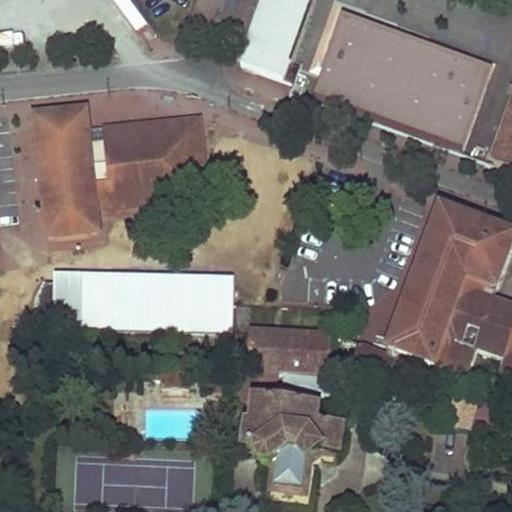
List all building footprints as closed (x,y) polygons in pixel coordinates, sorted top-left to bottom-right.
[(265,0),(241,70),(283,86),(313,0),(265,0)] [(322,109),(481,165),(486,153),(327,94),(322,109)] [(45,117),(36,117),(49,240),(58,239),(58,242),(90,239),(90,236),(99,235),(96,212),(113,210),(113,208),(167,202),(167,205),(207,200),(202,146),(169,149),(167,128),(140,131),(139,128),(88,134),(86,112),(77,113),(77,110),(44,114),(45,117)] [(511,121),(495,171),(511,176),(511,121)] [(202,146),(199,122),(139,128),(140,131),(167,128),(169,149),(202,146)] [(167,202),(113,208),(113,210),(167,205),(167,202)] [(247,373),(465,386),(476,357),(504,367),(503,371),(511,374),(511,310),(495,305),(511,254),(511,239),(441,213),(403,317),(391,313),(376,354),(347,343),(250,336),(247,373)] [(209,282),(70,280),(70,286),(69,327),(69,336),(208,338),(208,335),(209,284),(209,282)] [(235,285),(209,284),(208,335),(234,336),(235,285)] [(69,327),(70,286),(45,286),(43,290),(40,296),(38,303),(38,308),(38,310),(40,317),(42,323),(45,327),(69,327)] [(161,384),(162,394),(188,395),(187,385),(199,385),(200,372),(151,371),(152,385),(161,384)] [(436,430),(472,434),(481,391),(465,386),(464,396),(443,394),(436,430)] [(280,461),(276,490),(269,488),(267,507),(314,511),(319,473),(326,466),(335,467),(339,432),(312,429),(315,412),(258,405),(255,430),(251,429),(247,453),(259,454),(258,464),(264,468),(272,469),(280,461)]
